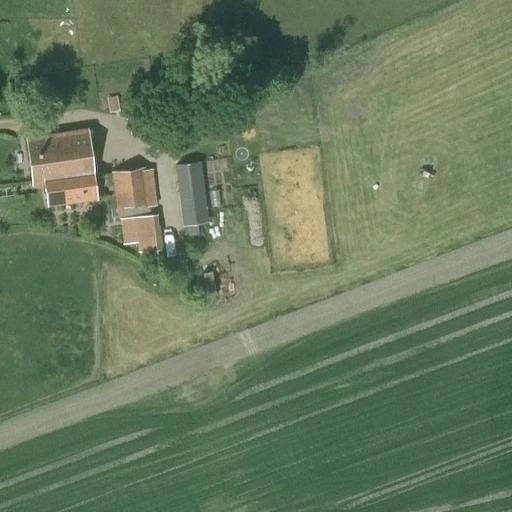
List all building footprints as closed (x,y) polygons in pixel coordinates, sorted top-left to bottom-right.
[(154,94),(123,99),(127,124),(158,119),(154,94)] [(44,182),(93,175),(94,175),(87,129),(25,139),(32,184),(44,182)] [(197,223),(209,221),(202,161),(174,164),(181,226),(183,225),(185,236),(198,234),(197,223)] [(135,217),(138,251),(160,249),(157,213),(151,214),(145,166),(111,171),(111,173),(106,174),(112,217),(117,217),(117,220),(135,217)] [(93,175),(44,182),(48,206),(97,198),(93,175)]
